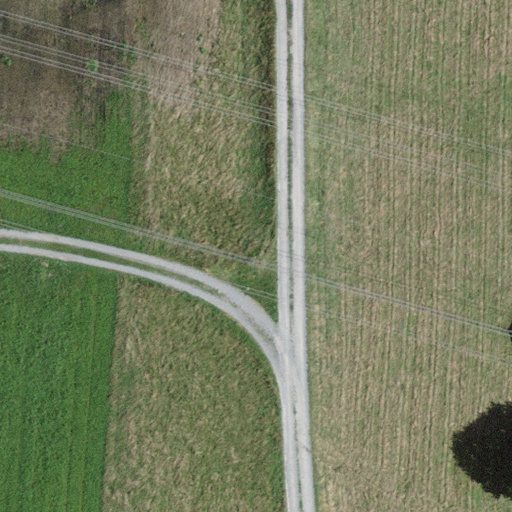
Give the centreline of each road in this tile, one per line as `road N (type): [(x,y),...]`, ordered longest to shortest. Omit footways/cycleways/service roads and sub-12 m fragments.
road 1 (track): [(288,0),(287,351),(302,511)]
road 2 (track): [(0,238),(180,266),(249,305),(287,351)]
